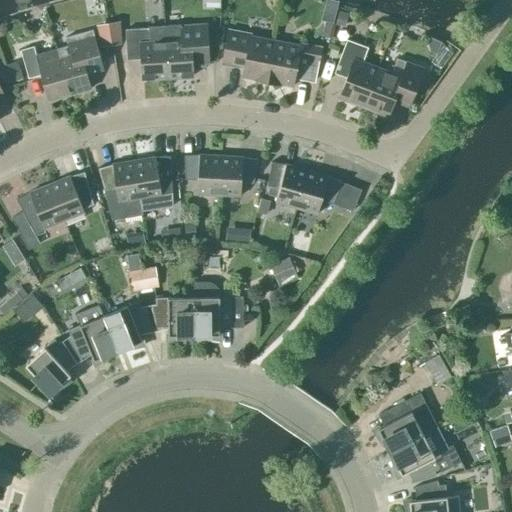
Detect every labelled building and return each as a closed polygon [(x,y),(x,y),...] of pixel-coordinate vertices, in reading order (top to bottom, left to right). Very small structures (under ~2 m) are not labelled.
[(122,43),(120,20),(95,24),(101,47),(122,43)] [(165,26),(168,77),(193,75),(191,50),(208,49),(206,24),(181,26),(181,25),(165,26)] [(143,79),(168,77),(165,26),(149,27),(149,28),(125,29),(127,54),(141,53),(143,79)] [(242,76),(267,81),(275,40),(250,35),(251,33),(230,29),(223,62),(237,65),(237,63),(245,64),(242,76)] [(68,46),(57,49),(70,94),(91,88),(84,62),(100,58),(92,30),(66,37),(68,46)] [(364,106),(378,68),(362,62),(368,47),(347,39),(335,73),(346,77),(339,97),(364,106)] [(300,45),(275,40),(267,81),(281,84),(292,86),(295,74),(302,75),(302,77),(315,80),(322,47),(300,43),(300,45)] [(48,100),(70,94),(57,49),(36,54),(34,46),(21,50),(28,78),(41,74),(48,100)] [(392,73),(378,68),(364,106),(388,115),(396,95),(410,101),(423,68),(397,58),(392,73)] [(22,79),(16,61),(0,66),(0,76),(3,85),(22,79)] [(219,194),(221,155),(199,154),(184,155),(185,179),(198,180),(197,193),(219,194)] [(243,157),(221,155),(219,194),(240,196),(241,182),(253,183),(257,159),(243,157)] [(134,160),(141,211),(173,206),(170,156),(155,157),(134,160)] [(142,215),(141,211),(134,160),(112,164),(98,168),(112,219),(142,215)] [(296,207),(307,170),(286,164),(271,161),(267,185),(279,188),(275,201),(296,207)] [(307,170),(296,207),(317,213),(321,200),(333,203),(342,181),(328,176),(307,170)] [(70,176),(49,184),(64,220),(84,212),(83,208),(93,204),(84,172),(70,176)] [(34,232),(64,220),(49,184),(29,192),(16,199),(34,232)] [(228,227),(227,240),(251,242),(252,228),(228,227)] [(297,279),(288,257),(269,265),(278,287),(297,279)] [(158,287),(155,266),(127,271),(130,292),(158,287)] [(68,268),(58,274),(64,284),(74,278),(68,268)] [(194,297),(194,334),(200,334),(200,337),(220,340),(220,333),(220,328),(243,327),(243,296),(220,297),(220,292),(218,288),(214,284),(209,282),(203,281),(192,281),(193,297),(194,297)] [(16,292),(0,305),(0,311),(3,316),(22,299),(16,292)] [(40,302),(32,292),(26,297),(34,307),(40,302)] [(194,297),(193,297),(155,297),(155,304),(151,305),(156,330),(157,330),(157,327),(168,327),(168,334),(168,340),(188,337),(188,335),(194,334),(194,297)] [(103,315),(118,350),(123,348),(124,350),(144,345),(141,339),(139,333),(149,329),(150,332),(151,332),(146,306),(141,307),(139,301),(103,315)] [(118,350),(103,315),(68,329),(71,336),(67,338),(81,360),(81,359),(80,357),(91,352),(93,359),(95,365),(113,355),(112,352),(118,350)] [(74,378),(70,374),(65,369),(73,361),(75,363),(76,363),(62,341),(59,344),(54,339),(26,364),(51,392),(56,388),(57,390),(74,378)] [(451,377),(439,353),(424,361),(437,385),(451,377)] [(511,369),(502,371),(502,373),(503,375),(505,379),(509,382),(511,381),(511,369)] [(385,447),(387,445),(390,451),(423,434),(436,427),(419,393),(378,414),(384,425),(379,428),(379,427),(373,430),(385,447)] [(491,432),(496,447),(511,442),(511,441),(508,427),(491,432)] [(433,454),(423,434),(390,451),(393,457),(390,458),(397,477),(403,474),(402,473),(408,470),(413,481),(410,482),(411,483),(436,475),(434,471),(440,468),(441,471),(460,461),(451,445),(433,454)] [(448,511),(445,484),(438,485),(437,481),(412,488),(413,489),(416,488),(417,499),(410,500),(403,500),(406,511),(448,511)]
